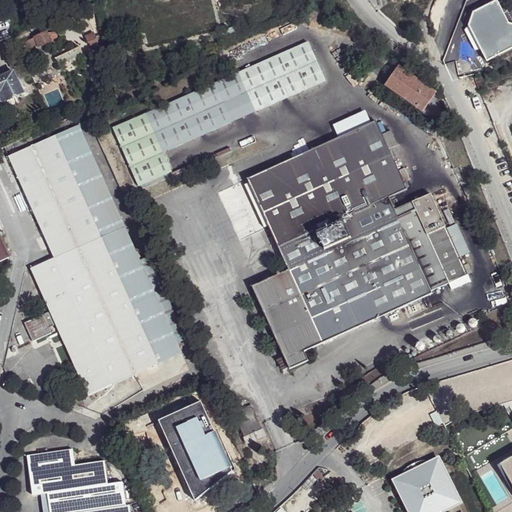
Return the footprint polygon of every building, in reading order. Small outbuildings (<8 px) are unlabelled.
[(76,15),(80,22),(92,17),(89,9),(76,15)] [(38,42),(39,45),(51,40),(47,31),(35,37),(38,42)] [(86,36),(89,42),(92,50),(102,45),(95,32),(86,36)] [(20,44),(22,50),(38,42),(35,37),(20,44)] [(89,42),(56,57),(60,65),(92,50),(89,42)] [(238,74),(254,112),(323,81),(307,43),(238,74)] [(17,48),(4,54),(10,68),(23,62),(17,48)] [(102,55),(98,56),(105,87),(109,86),(102,55)] [(386,85),(423,111),(436,93),(399,66),(386,85)] [(14,71),(0,76),(0,95),(3,101),(23,92),(14,71)] [(254,112),(238,74),(216,84),(233,122),(254,112)] [(216,84),(113,129),(139,187),(172,172),(164,153),(233,122),(216,84)] [(254,288),(291,370),(309,362),(305,352),(433,294),(432,292),(395,211),(389,198),(408,190),(389,150),(383,135),(377,122),(249,180),(290,271),(254,288)] [(85,384),(90,396),(182,354),(79,126),(9,158),(56,259),(32,270),(51,311),(58,326),(82,380),(85,384)] [(383,135),(389,150),(398,146),(391,131),(383,135)] [(432,195),(395,211),(432,292),(468,275),(432,195)] [(0,260),(9,257),(0,236),(0,260)] [(51,311),(44,316),(51,329),(58,326),(51,311)] [(34,342),(52,334),(51,329),(44,316),(25,324),(34,342)] [(160,421),(196,501),(234,471),(201,402),(160,421)] [(254,406),(234,411),(241,440),(261,436),(254,406)] [(56,511),(83,511),(126,506),(123,482),(108,483),(104,461),(79,464),(76,449),(32,455),(38,494),(53,492),(55,504),(56,511)] [(511,488),(511,458),(501,465),(499,466),(511,488)] [(441,463),(396,485),(409,511),(454,511),(463,508),(441,463)]
